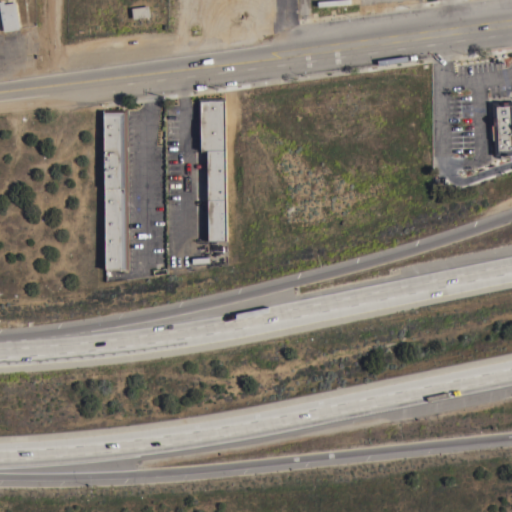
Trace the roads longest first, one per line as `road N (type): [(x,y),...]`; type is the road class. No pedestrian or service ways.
road 1 (motorway): [(511,215),(240,296),(0,338)]
road 2 (motorway): [(0,450),(189,431),(511,368)]
road 3 (motorway): [(511,268),(173,334),(0,348)]
road 4 (primary): [(0,87),(511,23)]
road 5 (motorway): [(0,472),(191,467),(511,436)]
